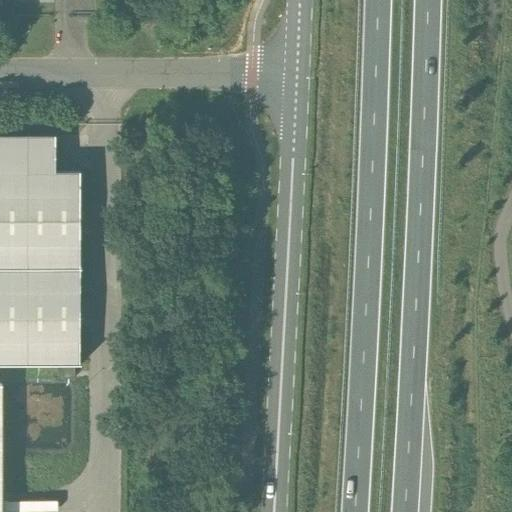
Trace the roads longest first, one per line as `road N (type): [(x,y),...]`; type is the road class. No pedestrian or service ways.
road 1 (trunk): [(405,511),(428,0)]
road 2 (trunk): [(376,0),(354,511)]
road 3 (unclassified): [(273,511),(298,74)]
road 4 (unclassified): [(298,74),(0,73)]
